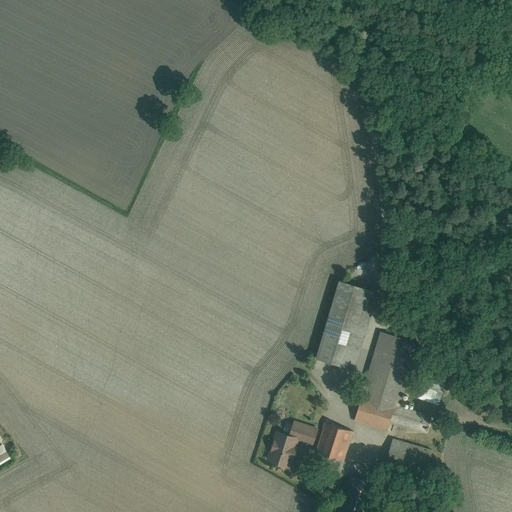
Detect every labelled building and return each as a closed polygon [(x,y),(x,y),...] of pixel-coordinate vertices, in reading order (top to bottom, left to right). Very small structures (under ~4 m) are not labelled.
[(379,290),(339,280),(319,358),(358,368),(379,290)] [(416,342),(381,332),(355,422),(390,432),(392,426),(425,435),(430,418),(397,409),(416,342)] [(422,379),(415,400),(438,407),(445,386),(422,379)] [(278,429),(269,460),(293,467),(300,442),(314,446),(320,426),(294,419),(289,433),(278,429)] [(344,460),(353,432),(327,423),(317,452),(344,460)] [(434,448),(394,437),(389,457),(429,468),(434,448)] [(0,456),(8,452),(0,438),(0,456)] [(365,511),(376,485),(352,476),(339,510),(343,511),(365,511)]
